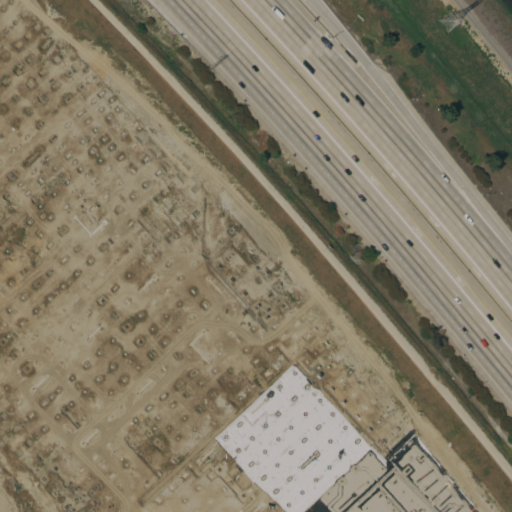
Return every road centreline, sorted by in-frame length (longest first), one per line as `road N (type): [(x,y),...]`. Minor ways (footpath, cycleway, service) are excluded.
road 1 (motorway): [(189,0),(511,369)]
road 2 (motorway): [(511,294),(254,0)]
road 3 (motorway): [(511,251),(362,60)]
